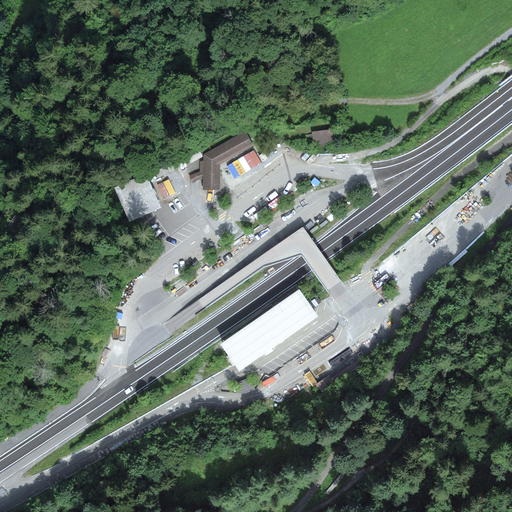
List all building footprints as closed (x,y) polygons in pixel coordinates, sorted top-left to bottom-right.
[(313,134),(314,146),(337,143),(335,131),(313,134)] [(205,187),(217,187),(218,161),(249,143),(244,133),(206,155),(205,171),(195,174),(191,177),(194,181),(198,178),(205,176),(205,187)] [(130,221),(162,206),(146,172),(114,187),(130,221)] [(383,321),(390,334),(398,329),(391,316),(383,321)] [(378,345),(391,335),(381,323),(368,333),(378,345)] [(371,350),(364,338),(350,347),(357,358),(371,350)] [(337,353),(344,367),(357,360),(349,347),(337,353)] [(329,378),(319,385),(327,397),(364,372),(358,363),(348,369),(349,371),(332,383),(329,378)]
